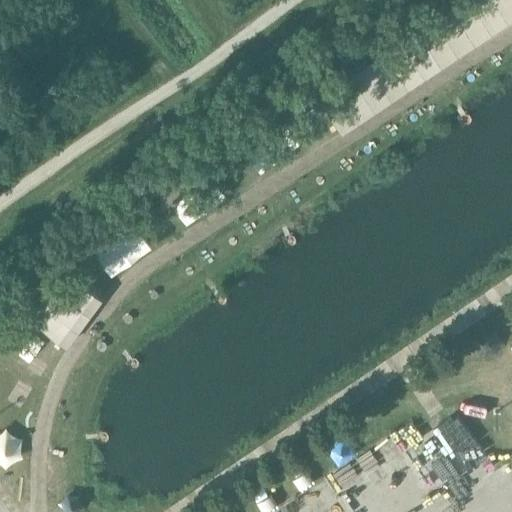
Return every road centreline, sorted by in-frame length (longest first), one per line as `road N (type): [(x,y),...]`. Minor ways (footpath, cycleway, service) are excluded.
road 1 (track): [(39,511),(37,453),(66,353),(142,271),(511,30)]
road 2 (track): [(0,211),(295,0)]
